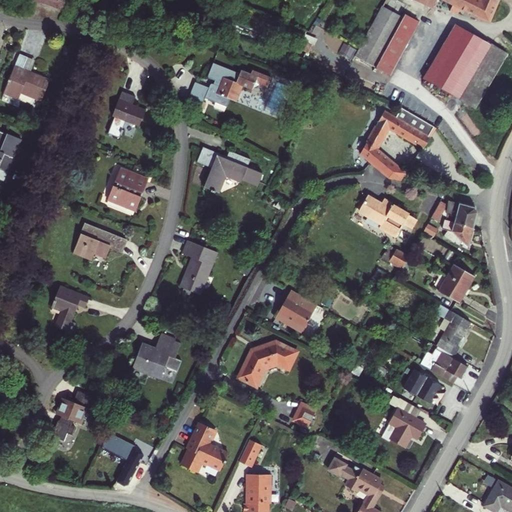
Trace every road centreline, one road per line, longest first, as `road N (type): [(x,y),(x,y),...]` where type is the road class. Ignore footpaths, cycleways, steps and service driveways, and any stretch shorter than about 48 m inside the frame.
road 1 (residential): [(496,202),(359,178),(336,181),(304,202),(136,501)]
road 2 (residential): [(55,367),(117,331),(154,276),(173,213),(180,113),(166,79),(141,53),(69,25),(0,18)]
road 3 (residential): [(415,511),(500,362),(508,314),(497,250)]
road 4 (residential): [(13,480),(136,501)]
road 5 (residential): [(13,480),(55,367)]
